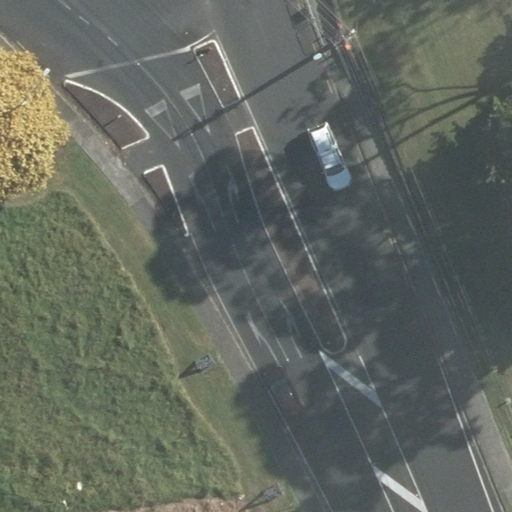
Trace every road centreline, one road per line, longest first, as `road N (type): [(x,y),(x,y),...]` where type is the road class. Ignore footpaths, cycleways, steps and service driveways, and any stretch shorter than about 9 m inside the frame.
road 1 (secondary): [(354,382),(291,325),(144,32)]
road 2 (secondary): [(237,0),(350,305),(354,382)]
road 3 (secondary): [(354,382),(414,511)]
